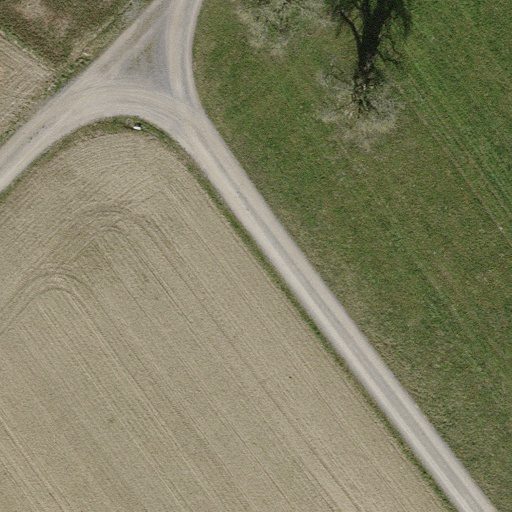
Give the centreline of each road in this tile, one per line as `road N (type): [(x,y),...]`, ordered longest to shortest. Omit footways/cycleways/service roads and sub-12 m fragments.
road 1 (track): [(107,74),(179,114),(482,511)]
road 2 (track): [(107,74),(0,179)]
